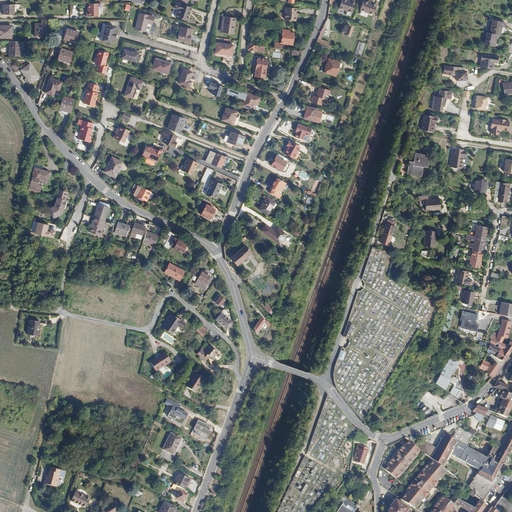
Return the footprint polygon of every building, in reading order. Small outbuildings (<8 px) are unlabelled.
[(345,0),(340,0),(338,9),(351,13),(354,3),(345,0)] [(363,1),(359,11),(372,15),(375,5),(363,1)] [(178,9),(176,17),(188,21),(192,8),(187,6),(180,4),(176,2),(174,7),(178,9)] [(88,4),(88,12),(87,12),(87,16),(99,16),(98,4),(88,4)] [(1,10),(1,14),(13,14),(13,5),(1,5),(1,10)] [(286,7),(285,20),(296,22),(297,14),(296,13),(296,9),(286,7)] [(140,14),(135,29),(145,32),(147,23),(152,25),(154,17),(140,14)] [(224,20),(222,31),(232,33),(235,17),(222,15),(222,20),(224,20)] [(491,20),(488,33),(497,34),(500,35),(502,26),(505,27),(505,22),(491,20)] [(324,23),(318,38),(320,38),(326,24),(324,23)] [(112,33),(113,27),(103,24),(99,41),(110,44),(112,38),(114,38),(115,34),(112,33)] [(34,25),(35,38),(44,38),(45,25),(34,25)] [(342,29),(340,33),(349,36),(352,27),(345,25),(343,30),(342,29)] [(0,27),(0,39),(10,39),(10,27),(0,27)] [(66,28),(63,39),(74,43),(77,32),(66,28)] [(180,28),(178,40),(188,43),(190,36),(191,36),(192,30),(180,28)] [(282,30),(281,43),(291,44),(293,33),(287,32),(287,30),(282,30)] [(484,32),(482,41),(494,43),(495,38),(496,38),(497,34),(488,33),(484,32)] [(316,42),(319,43),(331,47),(332,46),(328,44),(329,42),(320,38),(318,38),(316,42)] [(355,55),(361,56),(364,42),(357,41),(355,55)] [(9,51),(9,56),(19,56),(20,42),(9,42),(9,46),(0,49),(0,53),(1,54),(9,51)] [(217,42),(215,52),(224,53),(224,52),(232,54),(233,44),(217,42)] [(98,48),(94,61),(99,63),(97,70),(104,72),(107,65),(104,64),(107,51),(98,48)] [(60,49),(57,59),(69,62),(72,52),(60,49)] [(123,50),(120,59),(135,63),(137,55),(123,50)] [(481,54),(479,68),(492,70),(493,65),(493,62),(496,63),(497,57),(481,54)] [(329,58),(324,72),(335,76),(337,68),(338,68),(340,66),(340,62),(329,58)] [(156,59),(152,69),(167,74),(170,64),(156,59)] [(257,59),(255,77),(265,78),(266,60),(257,59)] [(21,71),(29,83),(38,77),(29,64),(21,71)] [(444,65),(441,73),(454,75),(455,86),(467,85),(467,70),(462,71),(462,67),(455,66),(453,66),(450,66),(444,65)] [(183,70),(178,83),(189,87),(191,82),(189,81),(191,73),(183,70)] [(129,77),(127,83),(139,88),(141,81),(129,77)] [(49,79),(45,93),(53,95),(55,90),(58,91),(61,82),(49,79)] [(87,89),(83,102),(93,105),(96,96),(97,92),(95,91),(97,84),(89,82),(87,89)] [(221,85),(210,82),(208,88),(212,89),(210,93),(217,96),(221,85)] [(127,83),(123,96),(131,99),(134,89),(139,90),(139,88),(127,83)] [(244,100),(242,106),(252,109),(253,104),(257,105),(260,98),(246,93),(246,94),(228,88),(226,94),(244,100)] [(313,95),(311,102),(321,105),(324,94),(328,96),(330,91),(319,88),(316,96),(313,95)] [(432,109),(444,111),(445,106),(451,100),(452,91),(440,89),(439,96),(434,95),(432,109)] [(63,95),(59,109),(70,113),(74,99),(63,95)] [(486,97),(476,95),(474,108),(484,109),(485,105),(486,104),(487,102),(486,101),(486,97)] [(226,108),(222,120),(232,124),(237,112),(226,108)] [(306,109),(303,118),(313,121),(319,122),(322,113),(306,109)] [(124,112),(121,118),(128,121),(130,114),(124,112)] [(173,114),(168,129),(178,133),(180,128),(181,128),(185,119),(173,114)] [(425,114),(423,122),(422,129),(433,131),(435,122),(435,121),(437,122),(438,116),(425,114)] [(80,125),(77,138),(89,141),(91,133),(90,133),(92,128),(91,127),(92,123),(81,120),(80,125)] [(497,127),(496,133),(503,135),(504,128),(508,129),(508,130),(511,130),(511,121),(510,121),(510,120),(503,120),(503,121),(499,120),(498,124),(496,126),(497,127)] [(299,124),(296,132),(297,133),(296,137),(303,140),(305,134),(310,136),(312,129),(299,124)] [(118,130),(114,138),(122,142),(128,130),(119,126),(117,129),(118,130)] [(163,137),(161,142),(170,146),(173,147),(173,146),(174,146),(176,141),(174,140),(175,136),(163,130),(161,136),(163,137)] [(230,131),(226,141),(240,146),(244,136),(230,131)] [(284,145),(281,152),(295,158),(298,150),(295,149),(296,145),(285,140),(283,144),(284,145)] [(141,156),(156,162),(161,151),(154,148),(154,149),(150,148),(146,146),(141,156)] [(453,148),(450,166),(461,168),(463,157),(465,157),(466,151),(464,150),(453,148)] [(215,153),(211,164),(220,168),(225,157),(215,153)] [(277,153),(271,166),(281,171),(285,173),(289,166),(288,164),(286,162),(288,159),(277,153)] [(417,153),(416,160),(412,159),(410,173),(423,174),(425,163),(429,163),(430,155),(417,153)] [(111,158),(104,172),(114,178),(118,171),(117,170),(121,163),(111,158)] [(186,158),(180,171),(190,175),(192,171),(193,168),(194,168),(197,163),(186,158)] [(36,165),(29,189),(41,192),(43,186),(38,184),(41,177),(49,180),(52,170),(36,165)] [(269,174),(262,187),(272,193),(279,180),(269,174)] [(210,179),(203,194),(213,198),(220,183),(210,179)] [(473,190),(483,192),(485,180),(475,179),(473,190)] [(511,184),(500,182),(497,201),(510,203),(511,191),(511,184)] [(132,194),(147,201),(151,193),(140,187),(138,191),(133,188),(131,192),(132,194)] [(49,209),(54,216),(59,214),(60,214),(62,211),(63,208),(64,208),(66,201),(66,200),(63,200),(65,192),(62,191),(60,191),(59,190),(57,197),(58,198),(55,206),(49,209)] [(428,200),(429,210),(444,209),(443,199),(432,199),(432,195),(423,196),(424,200),(428,200)] [(267,197),(259,210),(267,215),(275,202),(267,197)] [(106,220),(111,204),(106,202),(105,206),(100,204),(95,217),(106,220)] [(201,202),(198,207),(211,214),(214,209),(201,202)] [(209,219),(211,214),(198,207),(196,212),(209,219)] [(95,217),(89,231),(100,235),(106,220),(95,217)] [(387,218),(380,241),(385,242),(387,238),(391,240),(393,233),(391,233),(395,221),(387,218)] [(118,222),(115,232),(127,235),(130,226),(118,222)] [(134,222),(132,231),(142,234),(145,226),(134,222)] [(478,224),(475,236),(485,238),(487,228),(482,227),(483,226),(480,225),(478,224)] [(262,232),(280,244),(286,234),(276,228),(274,232),(266,226),(262,232)] [(147,231),(144,240),(143,241),(155,245),(158,235),(147,231)] [(175,237),(172,244),(175,245),(174,248),(182,252),(187,244),(175,237)] [(46,240),(44,250),(54,252),(56,242),(46,240)] [(470,244),(470,246),(473,247),(472,251),(482,253),(484,244),(474,242),(474,245),(470,244)] [(230,257),(236,264),(246,256),(248,258),(252,254),(245,245),(230,257)] [(471,259),(470,266),(479,268),(481,259),(471,256),(471,259)] [(170,262),(165,270),(179,279),(184,270),(170,262)] [(456,283),(465,285),(471,286),(472,281),(471,280),(469,279),(468,280),(467,280),(469,272),(459,270),(456,283)] [(202,271),(198,278),(208,284),(212,277),(202,271)] [(208,284),(198,278),(194,283),(205,290),(208,284)] [(465,290),(462,302),(472,304),(475,292),(465,290)] [(216,303),(220,306),(225,299),(219,295),(215,302),(216,303)] [(511,304),(501,302),(499,315),(503,315),(511,316),(511,304)] [(264,307),(272,316),(274,312),(267,304),(264,307)] [(475,314),(462,311),(459,320),(462,320),(460,327),(475,330),(477,324),(472,323),(475,314)] [(220,313),(215,319),(227,328),(228,328),(232,323),(232,321),(220,313)] [(167,319),(176,326),(176,325),(179,328),(183,323),(180,321),(170,314),(167,318),(167,319)] [(490,344),(501,349),(503,350),(506,345),(502,343),(504,337),(506,338),(508,333),(511,317),(511,316),(503,315),(498,334),(492,332),(490,338),(490,339),(489,343),(490,344)] [(38,320),(29,318),(27,333),(36,334),(38,320)] [(261,318),(254,327),(256,333),(265,320),(261,318)] [(167,319),(161,328),(170,334),(176,326),(167,319)] [(344,336),(347,337),(354,326),(347,322),(343,333),(344,336)] [(197,330),(204,336),(209,330),(202,325),(197,330)] [(200,347),(195,353),(198,355),(199,359),(204,359),(207,356),(209,356),(209,359),(213,358),(213,355),(216,350),(207,344),(203,349),(200,347)] [(488,348),(487,352),(489,353),(491,350),(494,351),(496,353),(498,354),(501,349),(490,344),(489,346),(489,347),(488,348)] [(496,353),(495,355),(500,359),(503,360),(504,361),(511,348),(511,346),(509,345),(507,344),(506,345),(503,350),(501,349),(498,354),(496,353)] [(165,353),(150,363),(156,372),(170,362),(165,353)] [(449,359),(441,374),(449,378),(450,375),(457,363),(449,359)] [(483,360),(479,369),(492,377),(500,365),(495,362),(494,363),(483,360)] [(196,374),(187,388),(196,393),(204,379),(196,374)] [(449,379),(439,374),(434,381),(444,387),(446,384),(449,379)] [(457,379),(450,375),(449,378),(449,379),(446,384),(451,386),(448,393),(456,398),(461,390),(458,389),(460,386),(455,383),(457,379)] [(497,382),(493,387),(497,388),(505,392),(507,386),(497,382)] [(501,399),(508,401),(511,394),(501,391),(498,398),(501,399)] [(169,404),(170,400),(167,398),(164,404),(172,407),(173,406),(169,404)] [(508,401),(501,399),(498,406),(509,411),(511,403),(508,401)] [(178,409),(180,405),(174,402),(170,400),(169,404),(173,406),(178,409)] [(480,406),(487,409),(491,411),(493,406),(482,401),(480,406)] [(473,410),(472,411),(475,413),(483,417),(487,409),(480,406),(477,405),(473,410)] [(178,409),(173,406),(172,407),(170,412),(171,413),(169,417),(174,420),(176,418),(180,420),(181,418),(184,419),(187,414),(178,409)] [(506,417),(509,411),(498,406),(496,413),(506,417)] [(473,415),(479,423),(483,417),(475,413),(473,415)] [(490,415),(485,425),(503,432),(508,422),(490,415)] [(211,427),(197,420),(191,432),(206,439),(210,431),(209,430),(211,427)] [(511,425),(500,447),(494,444),(486,458),(466,447),(472,434),(462,428),(458,426),(452,438),(443,434),(435,448),(424,438),(414,445),(415,445),(415,446),(446,470),(454,457),(462,461),(463,459),(481,469),(477,474),(476,473),(476,475),(477,476),(478,475),(479,476),(470,488),(471,489),(474,491),(472,494),(474,495),(479,499),(482,501),(500,478),(501,475),(501,474),(501,473),(500,472),(499,472),(499,471),(498,470),(511,445),(511,425)] [(171,432),(163,449),(174,455),(182,438),(171,432)] [(418,450),(404,438),(381,466),(397,479),(418,454),(416,452),(418,450)] [(369,448),(360,445),(354,461),(362,464),(369,448)] [(444,470),(431,459),(400,497),(413,508),(444,470)] [(46,477),(44,486),(62,490),(66,473),(51,470),(49,478),(46,477)] [(179,474),(175,481),(177,482),(186,486),(188,487),(191,480),(179,474)] [(173,487),(180,491),(188,494),(189,492),(185,490),(174,484),(173,487)] [(180,491),(177,498),(185,502),(188,494),(180,491)] [(76,493),(71,502),(85,509),(90,500),(76,493)] [(448,500),(455,506),(457,504),(465,511),(469,511),(459,502),(453,495),(448,500)] [(495,505),(502,509),(506,511),(511,511),(511,503),(501,497),(495,505)] [(337,511),(354,511),(356,510),(348,504),(349,503),(342,498),(339,502),(343,505),(337,511)] [(402,511),(406,507),(394,499),(387,509),(387,511),(402,511)] [(479,499),(469,511),(480,511),(486,505),(482,501),(479,499)] [(448,500),(436,511),(450,511),(452,510),(452,511),(456,511),(454,508),(455,506),(448,500)] [(105,509),(104,511),(103,510),(101,511),(118,511),(119,511),(113,503),(105,509)] [(159,511),(173,511),(176,508),(164,503),(159,511)]
